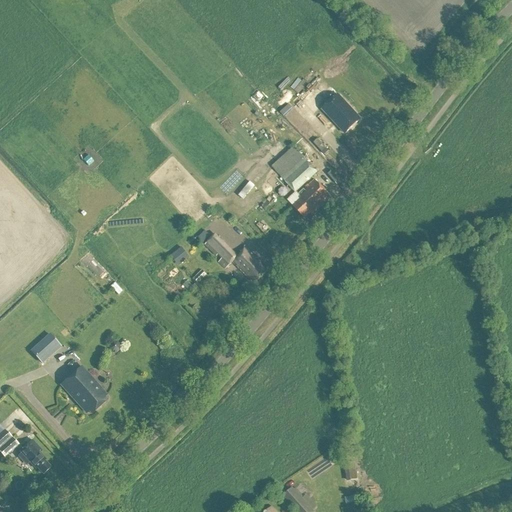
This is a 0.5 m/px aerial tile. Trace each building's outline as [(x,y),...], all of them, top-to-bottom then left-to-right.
[(349,63),(319,32),(301,48),(332,80),(349,63)] [(280,90),(270,99),(289,120),(297,112),(288,101),(290,100),(280,90)] [(345,114),(332,127),(353,149),(366,137),(345,114)] [(265,159),(272,167),(282,178),(281,178),(295,194),(318,173),(294,147),(288,153),(285,156),(277,148),(265,159)] [(331,198),(315,180),(299,195),(302,199),(293,207),(304,219),(310,214),(311,216),(331,198)] [(199,239),(203,243),(210,236),(206,232),(199,239)] [(215,236),(212,238),(205,245),(217,257),(218,256),(221,260),(218,263),(225,270),(234,262),(252,281),(253,280),(256,282),(268,270),(244,247),(235,256),(215,236)] [(181,249),(173,256),(180,265),(189,258),(182,248),(181,249)] [(197,285),(206,276),(202,272),(193,280),(197,285)] [(186,281),(182,286),(189,292),(193,287),(186,281)] [(30,352),(42,365),(61,348),(49,334),(30,352)] [(117,342),(112,342),(109,344),(109,350),(112,353),(117,353),(120,350),(120,346),(117,342)] [(106,396),(81,368),(61,385),(86,414),(89,412),(92,415),(106,401),(104,398),(106,396)] [(0,425),(0,452),(5,459),(20,446),(0,425)] [(26,466),(30,463),(35,469),(37,468),(43,475),(52,468),(46,461),(47,460),(40,453),(42,451),(32,441),(19,453),(21,454),(18,457),(26,466)] [(344,464),(347,482),(355,481),(353,463),(344,464)] [(299,511),(311,511),(313,511),(316,507),(305,496),(303,497),(295,488),(286,497),(299,511)] [(344,511),(361,511),(358,503),(343,508),(344,511)]
